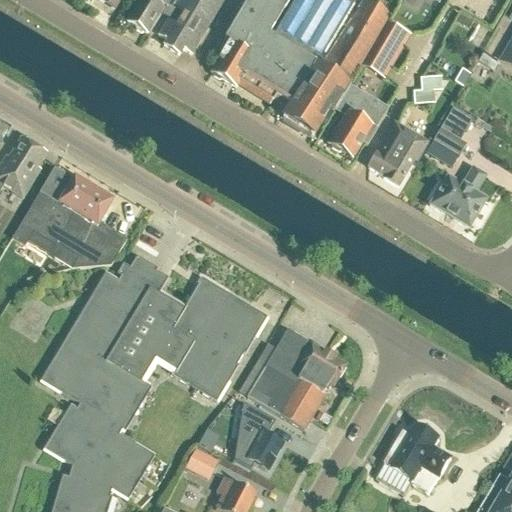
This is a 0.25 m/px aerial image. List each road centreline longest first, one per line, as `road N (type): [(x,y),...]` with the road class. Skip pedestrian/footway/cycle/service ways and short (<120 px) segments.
road 1 (residential): [(508,282),(27,0)]
road 2 (secondary): [(410,344),(0,98)]
road 3 (residential): [(310,511),(410,344)]
